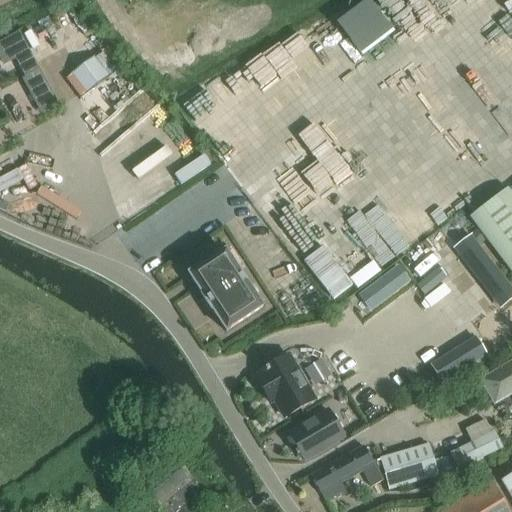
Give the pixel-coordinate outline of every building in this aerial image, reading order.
[(471,220),(511,274),(511,195),(508,191),(471,220)] [(502,309),(511,300),(511,283),(473,234),(454,248),(502,309)] [(323,249),(304,263),(334,301),(352,287),(323,249)] [(263,309),(225,252),(189,276),(203,297),(202,298),(212,312),(226,333),(263,309)] [(477,341),(432,369),(441,385),(487,357),(477,341)] [(275,402),(286,420),(315,402),(307,390),(308,390),(309,385),(305,378),(301,377),(300,377),(289,358),(259,375),(261,378),(256,380),(271,404),(275,402)] [(511,365),(482,383),(495,405),(510,396),(511,392),(511,365)] [(289,435),(305,463),(344,440),(339,431),(340,427),(337,422),(333,420),(328,412),(289,435)] [(472,445),(492,436),(485,422),(465,431),(472,445)] [(450,456),(458,472),(502,451),(495,434),(492,436),(472,445),(450,456)] [(379,461),(388,492),(438,478),(429,447),(379,461)] [(372,489),(382,483),(364,449),(311,478),(320,496),(321,495),(325,503),(345,493),(342,485),(363,473),(372,489)] [(435,463),(439,476),(451,473),(448,459),(435,463)] [(155,511),(194,511),(207,502),(202,495),(203,495),(179,462),(163,474),(156,466),(137,481),(157,511),(155,511)] [(511,475),(501,482),(511,500),(511,475)] [(450,511),(506,511),(492,488),(450,511)]
